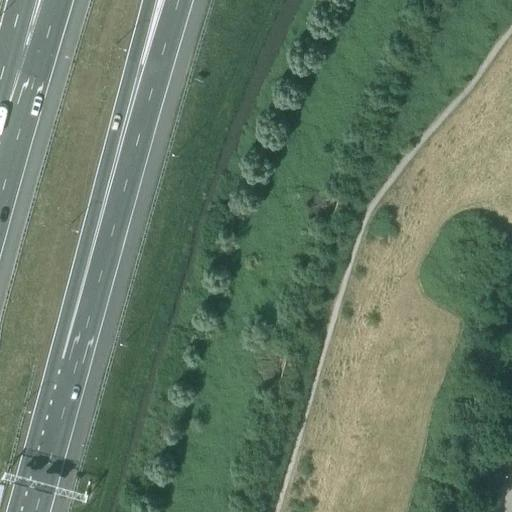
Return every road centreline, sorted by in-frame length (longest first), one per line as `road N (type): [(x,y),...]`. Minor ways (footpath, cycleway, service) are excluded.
road 1 (motorway): [(45,419),(76,357),(180,0)]
road 2 (motorway): [(45,419),(149,0)]
road 3 (motorway): [(5,122),(34,74),(59,0)]
road 4 (motorway): [(5,122),(4,64),(21,0)]
